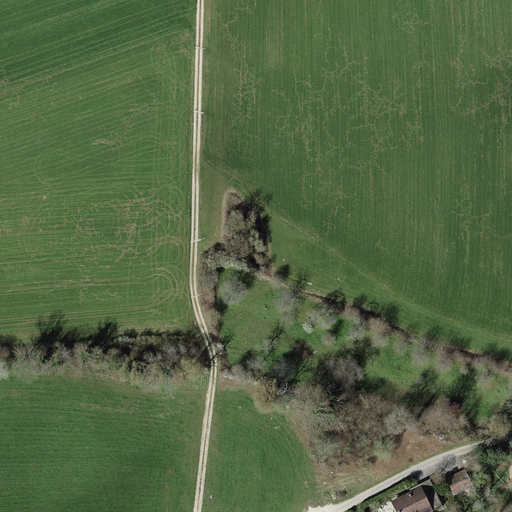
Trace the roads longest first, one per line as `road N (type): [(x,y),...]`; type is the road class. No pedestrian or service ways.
road 1 (track): [(197,511),(212,383),(192,284),(199,0)]
road 2 (residential): [(511,431),(333,511)]
